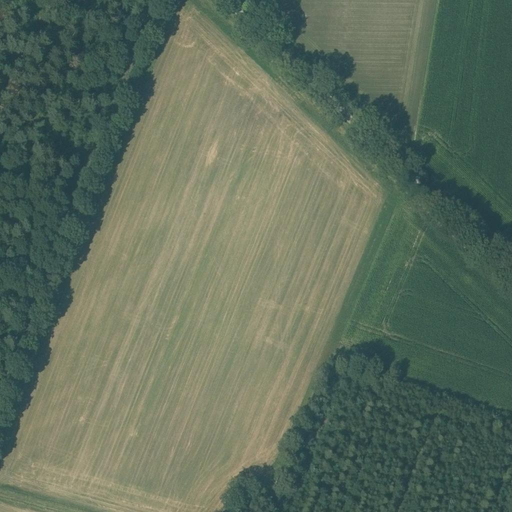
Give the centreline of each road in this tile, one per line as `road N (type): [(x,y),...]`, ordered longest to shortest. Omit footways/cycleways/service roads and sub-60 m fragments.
road 1 (track): [(0,394),(155,0)]
road 2 (track): [(511,274),(225,0)]
